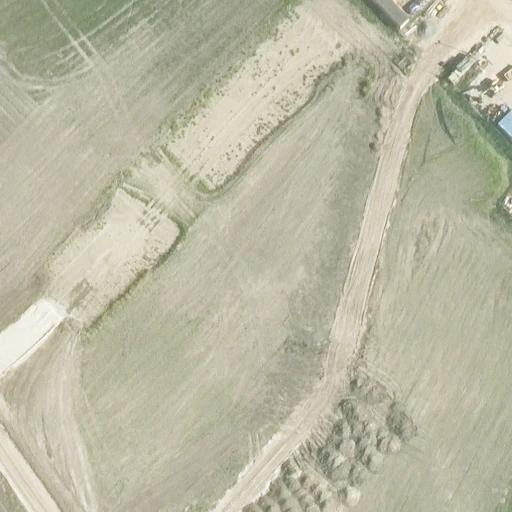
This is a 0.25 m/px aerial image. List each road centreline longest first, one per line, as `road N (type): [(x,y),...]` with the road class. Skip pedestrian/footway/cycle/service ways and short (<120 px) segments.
road 1 (residential): [(221,511),(353,356),(411,94),(438,46),(486,0)]
road 2 (residential): [(0,357),(332,28)]
